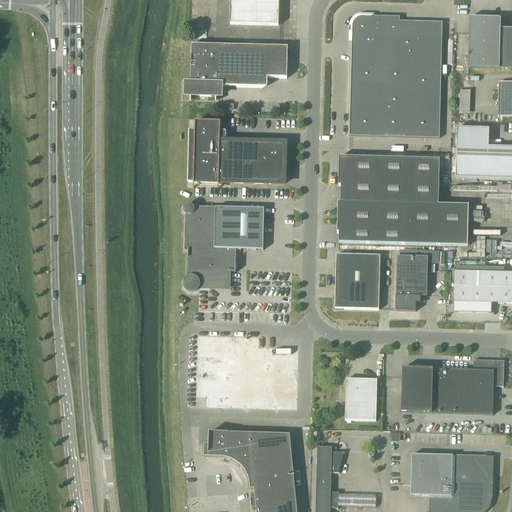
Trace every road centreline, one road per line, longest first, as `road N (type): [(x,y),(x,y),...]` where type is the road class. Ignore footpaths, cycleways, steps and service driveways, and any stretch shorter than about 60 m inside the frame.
road 1 (unclassified): [(511,342),(343,337),(317,326),(309,299),(315,18),(322,0)]
road 2 (primary): [(95,511),(82,348),(75,0)]
road 3 (primary): [(52,43),(55,311),(75,511)]
